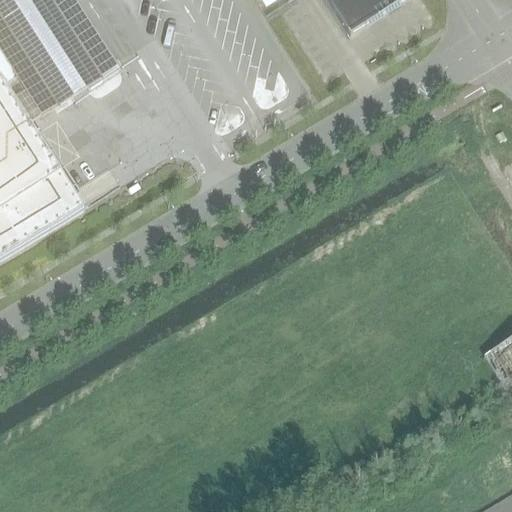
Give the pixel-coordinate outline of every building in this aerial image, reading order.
[(69,0),(0,0),(0,56),(43,123),(118,75),(69,0)] [(323,0),(349,40),(352,34),(352,33),(403,0),(323,0)] [(3,90),(11,85),(0,68),(0,262),(83,213),(53,167),(3,90)] [(511,342),(483,360),(511,409),(511,342)] [(511,511),(511,497),(486,511),(511,511)]
